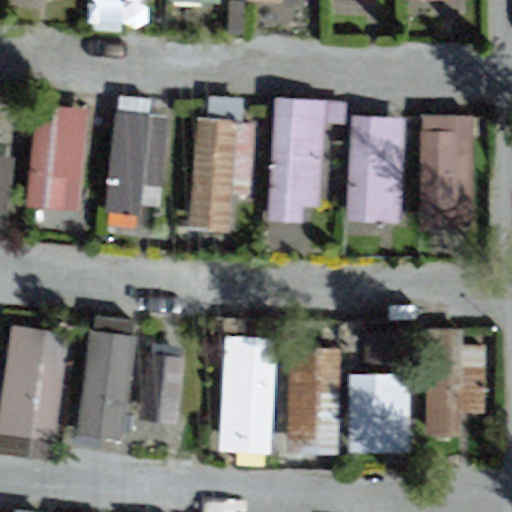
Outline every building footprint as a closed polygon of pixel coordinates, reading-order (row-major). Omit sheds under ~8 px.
[(221,0),(2,0),(0,20),(0,21),(220,36),(221,0)] [(275,93),(272,207),(331,209),(335,95),(275,93)] [(164,213),(175,110),(121,104),(110,207),(164,213)] [(33,107),(31,205),(88,206),(90,108),(33,107)] [(351,110),(347,218),(405,220),(408,111),(351,110)] [(420,112),(422,227),(478,225),(475,111),(420,112)] [(193,234),(255,235),(258,117),(197,115),(193,234)] [(0,151),(0,234),(8,236),(16,153),(0,151)] [(13,319),(0,405),(0,428),(59,437),(76,329),(13,319)] [(443,388),(491,383),(485,325),(437,330),(443,388)] [(80,431),(126,436),(136,331),(90,327),(80,431)] [(339,455),(343,340),(224,336),(220,451),(339,455)] [(184,417),(186,352),(152,350),(149,415),(184,417)] [(411,448),(409,370),(347,372),(349,450),(411,448)]
